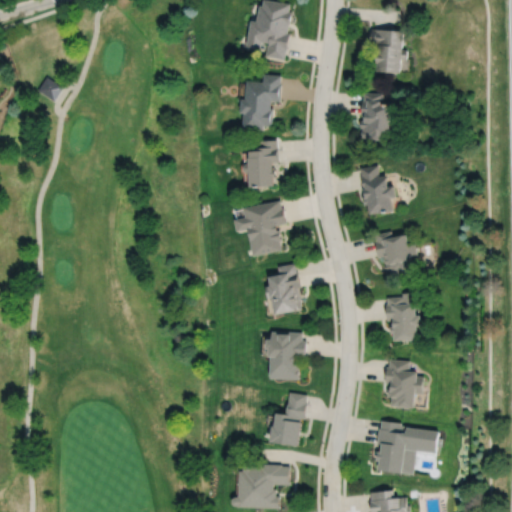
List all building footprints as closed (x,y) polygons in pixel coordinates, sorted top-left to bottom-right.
[(268,0),(262,0),(262,6),(259,5),(256,22),(251,21),(248,36),(270,40),(269,43),(268,43),(266,54),(285,57),(290,33),(287,33),(291,11),(289,11),(290,4),(268,0)] [(372,28),(371,44),(380,44),(380,50),(378,50),(378,60),(379,60),(378,69),(401,71),(402,57),(407,57),(408,47),(403,47),(404,31),(372,28)] [(264,72),(263,80),(247,78),(245,96),(241,96),(240,110),(244,110),(242,126),(264,128),(264,124),(272,124),(274,106),(271,106),(272,98),(281,99),(282,82),(281,82),(281,73),(264,72)] [(48,74),(38,90),(56,102),(66,86),(48,74)] [(365,90),(364,99),(363,98),(362,114),(364,114),(364,118),(361,118),(361,126),(363,126),(362,136),(373,136),(373,138),(384,139),(385,132),(391,132),(391,126),(393,126),(394,106),(392,106),(393,102),(384,101),(384,92),(365,90)] [(277,139),(259,139),(260,145),(258,145),(258,148),(250,148),(250,155),(249,155),(250,185),(274,184),(274,176),(276,176),(276,167),(273,167),(273,161),(279,160),(279,147),(278,147),(277,139)] [(361,166),(362,174),(361,174),(364,189),(365,189),(366,196),(365,196),(366,203),(369,203),(371,212),(394,208),(392,195),(397,195),(396,183),(389,184),(388,174),(380,175),(378,163),(361,166)] [(281,199),(244,206),(246,216),(235,218),(237,229),(248,227),(254,254),(282,248),(280,239),(283,239),(280,228),(278,229),(277,224),(287,222),(284,207),(282,207),(281,199)] [(392,229),(375,233),(377,240),(375,240),(379,256),(384,255),(387,270),(391,269),(393,277),(418,271),(415,258),(413,258),(412,255),(419,254),(416,242),(410,244),(407,232),(393,235),(392,229)] [(296,262),(278,265),(280,273),(270,275),(271,284),(266,285),(268,297),(273,296),(276,313),(303,308),(299,287),(302,286),(299,271),(298,271),(296,262)] [(403,292),(403,296),(388,296),(388,303),(387,303),(388,319),(395,319),(395,325),(392,325),(392,332),(395,332),(396,339),(419,338),(418,325),(422,325),(422,314),(418,314),(416,291),(403,292)] [(273,330),(272,338),(267,338),(267,348),(270,348),(270,355),(271,355),(271,378),(301,378),(301,367),(300,367),(300,361),(297,361),(297,356),(307,356),(308,340),(303,339),(303,331),(273,330)] [(390,358),(390,366),(388,366),(386,382),(393,382),(392,389),(390,389),(389,396),(393,396),(392,405),(416,407),(417,392),(424,393),(425,376),(419,375),(419,371),(410,370),(411,360),(390,358)] [(290,391),(287,414),(277,412),(275,426),(273,426),(271,441),(299,445),(302,421),(301,421),(302,418),(306,418),(308,402),(307,402),(308,394),(290,391)] [(382,420),(381,428),(380,428),(378,443),(383,444),(382,451),(379,451),(378,460),(381,460),(380,470),(404,473),(409,433),(401,432),(402,422),(382,420)] [(235,506),(239,506),(239,507),(281,508),(281,496),(277,496),(277,489),(274,489),(274,484),(291,484),(291,466),(283,466),(283,464),(261,463),(260,467),(255,467),(253,465),(251,464),(248,463),(246,465),(244,466),(243,468),(243,471),(240,471),(239,497),(236,497),(234,498),(233,500),(232,503),(233,504),(235,506)] [(371,492),(372,500),(371,500),(371,511),(411,511),(411,505),(408,505),(408,496),(398,497),(398,496),(395,496),(394,490),(371,492)]
